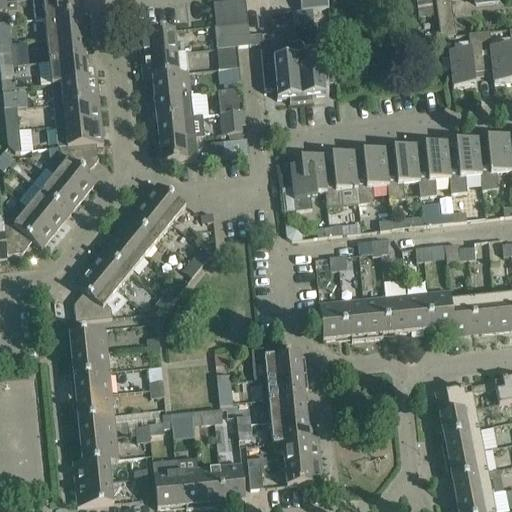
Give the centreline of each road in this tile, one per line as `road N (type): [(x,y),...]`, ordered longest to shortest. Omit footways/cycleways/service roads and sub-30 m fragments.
road 1 (residential): [(128,177),(157,176),(200,206),(262,200),(246,63)]
road 2 (residential): [(0,350),(2,298),(14,285),(47,282),(128,177)]
road 3 (residential): [(511,117),(288,142)]
road 4 (residential): [(128,177),(110,0)]
